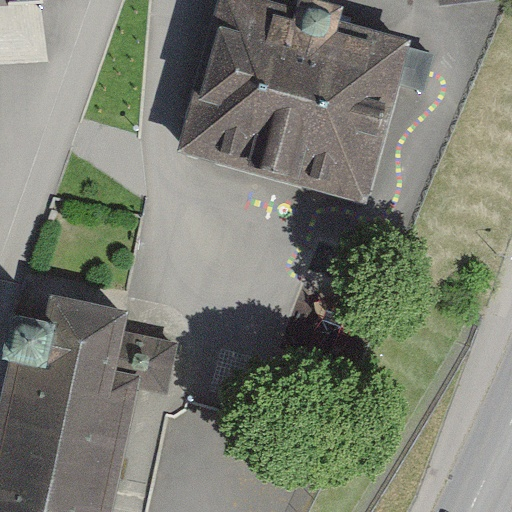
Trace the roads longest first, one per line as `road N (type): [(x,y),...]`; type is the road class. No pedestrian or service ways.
road 1 (residential): [(0,310),(107,0)]
road 2 (residential): [(169,0),(162,146),(181,203),(216,236)]
